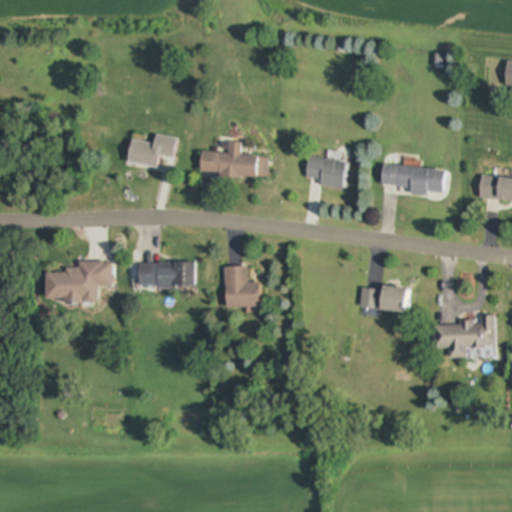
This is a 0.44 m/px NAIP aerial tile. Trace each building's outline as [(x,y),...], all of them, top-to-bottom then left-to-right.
[(129,163),(159,169),(161,157),(174,159),(178,139),(157,136),(155,145),(133,141),(129,163)] [(201,176),(269,179),(270,158),(242,157),(242,144),(230,144),(230,155),(203,153),(201,176)] [(345,189),(349,164),(310,157),(306,182),(345,189)] [(445,194),(447,170),(384,167),(383,191),(445,194)] [(480,200),(511,202),(511,178),(482,176),(480,200)] [(98,303),(99,286),(112,287),(112,262),(80,262),(80,269),(67,269),(67,273),(47,273),(46,302),(98,303)] [(195,263),(140,264),(141,288),(195,288),(195,263)] [(226,268),(226,309),(261,308),(261,283),(247,283),(247,268),(226,268)] [(406,315),(409,290),(383,287),(382,291),(363,289),(360,309),(406,315)] [(449,358),(496,357),(495,317),(480,317),(480,325),(433,326),(434,349),(449,349),(449,358)]
